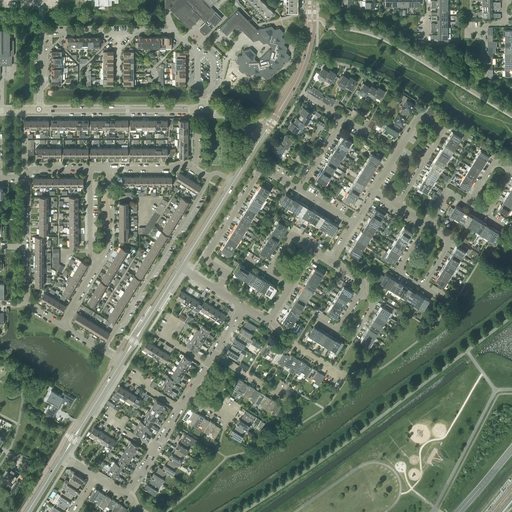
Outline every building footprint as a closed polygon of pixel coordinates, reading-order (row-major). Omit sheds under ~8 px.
[(105,5),(111,5),(111,0),(114,0),(114,3),(118,3),(117,0),(84,0),(85,3),(88,3),(88,0),(91,0),(91,5),(98,5),(98,8),(105,8),(105,5)] [(164,0),(165,7),(168,7),(170,7),(170,9),(189,28),(203,14),(204,15),(212,8),(204,0),(203,1),(201,0),(164,0)] [(260,0),(253,7),(259,14),(267,5),(266,4),(263,0),(262,0),(261,0),(260,0)] [(297,2),(286,2),(286,12),(297,12),(297,9),(298,9),(298,4),(297,4),(297,2)] [(267,5),(259,14),(266,20),(274,12),(272,10),(269,7),(267,5)] [(220,27),(219,28),(226,35),(234,27),(239,27),(253,40),(259,39),(263,43),(267,42),(271,47),(271,50),(269,49),(259,59),(260,61),(257,61),(254,58),(255,53),(250,48),(243,50),(242,55),(237,56),(236,61),(239,64),(238,69),(242,72),(246,71),(249,74),(254,73),(257,76),(262,75),(266,79),(268,78),(270,78),(270,77),(271,73),(276,72),(277,67),(281,66),(283,61),(288,60),(289,55),(286,52),(287,47),(283,44),(285,39),(281,36),(283,31),(279,28),(275,29),(271,26),(263,28),(257,29),(255,28),(250,23),(237,10),(220,27)] [(199,28),(206,35),(222,18),(216,11),(213,14),(211,13),(204,21),(205,22),(199,28)] [(0,28),(0,74),(0,75),(0,65),(12,65),(12,55),(14,55),(14,40),(9,40),(9,29),(0,28)] [(63,47),(71,47),(71,37),(68,37),(67,35),(66,37),(65,37),(65,42),(64,42),(61,44),(63,47)] [(96,37),(93,37),(93,47),(101,47),(104,44),(101,42),(99,42),(99,37),(98,37),(98,36),(97,35),(96,36),(96,37)] [(143,47),(143,37),(141,37),(139,35),(138,37),(137,37),(137,42),(136,42),(133,44),(136,47),(143,47)] [(168,37),(165,37),(165,47),(173,47),(175,44),(173,42),(171,42),(171,37),(170,37),(169,35),(168,37)] [(175,49),(175,57),(185,57),(185,54),(187,53),(185,52),(185,51),(180,51),(180,49),(178,46),(175,49)] [(51,54),(51,57),(61,56),(61,49),(60,47),(59,48),(58,47),(56,49),(56,51),(51,51),(51,52),(50,52),(50,53),(50,54),(51,54)] [(103,49),(103,57),(113,57),(113,54),(115,53),(113,52),(113,51),(108,51),(108,49),(106,47),(103,49)] [(123,54),(123,57),(134,56),(134,49),(131,47),(128,49),(128,51),(123,51),(123,52),(122,53),(123,54)] [(323,80),(329,71),(322,67),(317,76),(323,80)] [(329,71),(323,80),(329,84),(330,82),(336,73),(330,69),(329,71)] [(343,87),(345,85),(349,78),(343,75),(337,83),(343,87)] [(349,78),(345,85),(351,89),(356,80),(350,76),(349,78)] [(359,94),(364,96),(370,87),(364,83),(359,90),(357,89),(355,93),(358,95),(359,94)] [(371,97),(377,88),(371,85),(370,87),(364,96),(364,97),(371,98),(371,97)] [(377,88),(371,97),(375,100),(377,96),(380,98),(380,97),(381,99),(386,92),(385,91),(384,92),(384,91),(384,90),(378,86),(377,88)] [(314,96),(318,90),(313,87),(309,93),(314,96)] [(318,90),(314,96),(319,99),(320,98),(323,100),(325,97),(322,95),(323,93),(318,90)] [(406,118),(415,104),(408,100),(410,98),(403,94),(398,102),(401,104),(402,109),(395,122),(402,126),(407,119),(406,118)] [(323,100),(323,101),(328,104),(328,103),(332,106),(331,107),(334,103),(330,101),(331,98),(326,95),(325,97),(323,100)] [(334,103),(331,107),(334,108),(336,106),(341,109),(343,105),(338,102),(339,100),(336,99),(334,103)] [(299,112),(301,113),(308,117),(310,118),(313,113),(311,112),(303,107),(299,112)] [(436,110),(430,107),(427,112),(433,116),(436,110)] [(349,115),(352,117),(356,111),(353,109),(352,111),(347,108),(345,111),(350,114),(349,115)] [(355,117),(358,119),(360,116),(357,114),(358,112),(356,111),(352,117),(354,118),(355,117)] [(301,113),(298,118),(304,122),(306,123),(310,118),(308,117),(301,113)] [(373,128),(375,124),(384,129),(382,132),(394,140),(398,132),(378,120),(379,118),(374,115),(368,125),(369,126),(373,128)] [(365,119),(360,116),(358,119),(363,123),(363,124),(365,125),(369,119),(367,117),(365,119)] [(296,117),(293,122),(299,126),(301,127),(304,122),(298,118),(296,117)] [(63,120),(57,120),(57,128),(57,133),(54,133),(54,138),(59,138),(59,128),(63,128),(63,120)] [(299,126),(293,122),(291,121),(288,126),(289,127),(288,128),(291,130),(291,129),(296,132),(299,126)] [(450,136),(458,141),(461,137),(461,136),(454,132),(453,131),(450,136)] [(317,137),(311,133),(309,136),(311,137),(309,142),(312,144),(314,139),(315,140),(317,137)] [(280,143),(289,149),(291,147),(289,146),(293,139),(285,135),(280,143)] [(340,140),(349,146),(352,141),(343,136),(340,140)] [(447,140),(456,146),(458,141),(450,136),(447,140)] [(340,140),(337,145),(346,150),(349,146),(340,140)] [(444,144),(453,150),(456,146),(447,140),(444,144)] [(289,149),(280,143),(278,142),(273,151),(281,156),(285,149),(288,151),(289,149)] [(307,153),(310,148),(304,144),(301,149),(307,153)] [(442,149),(450,154),(453,150),(444,144),(442,149)] [(337,145),(334,149),(343,154),(346,150),(337,145)] [(334,149),(332,153),(341,159),(343,154),(334,149)] [(439,153),(448,158),(450,154),(442,149),(439,153)] [(478,154),(487,159),(490,155),(481,149),(478,154)] [(338,163),(341,159),(332,153),(329,157),(338,163)] [(369,158),(378,164),(380,159),(371,153),(369,158)] [(436,157),(445,163),(448,158),(439,153),(436,157)] [(301,163),(304,158),(298,154),(295,160),(301,163)] [(487,159),(478,154),(476,158),(485,163),(487,159)] [(336,167),(338,163),(329,157),(327,162),(336,167)] [(434,162),(442,167),(445,163),(436,157),(434,162)] [(375,168),(378,164),(369,158),(366,162),(375,168)] [(485,163),(476,158),(473,162),(482,168),(485,163)] [(333,171),(336,167),(327,162),(324,166),(333,171)] [(372,172),(375,168),(366,162),(363,167),(372,172)] [(431,166),(440,171),(442,167),(434,162),(431,166)] [(482,168),(473,162),(471,166),(479,172),(482,168)] [(330,176),(333,171),(324,166),(321,170),(330,176)] [(428,170),(437,175),(440,171),(431,166),(428,170)] [(468,171),(477,176),(479,172),(471,166),(468,171)] [(363,167),(361,171),(370,176),(372,172),(363,167)] [(463,173),(465,175),(474,180),(477,176),(468,171),(465,169),(463,173)] [(328,180),(330,176),(321,170),(319,174),(328,180)] [(426,174),(435,180),(437,175),(428,170),(426,174)] [(361,171),(358,175),(367,180),(370,176),(361,171)] [(180,183),(185,176),(180,172),(175,180),(180,183)] [(328,180),(319,174),(316,179),(325,184),(328,180)] [(423,178),(432,184),(435,180),(426,174),(423,178)] [(364,185),(367,180),(358,175),(355,179),(364,185)] [(474,180),(465,175),(463,179),(471,185),(474,180)] [(180,183),(186,186),(190,179),(185,176),(180,183)] [(432,184),(423,178),(420,183),(429,188),(432,184)] [(196,182),(190,179),(186,186),(191,189),(196,182)] [(362,189),(364,185),(355,179),(353,184),(362,189)] [(469,189),(471,185),(463,179),(460,184),(457,182),(455,185),(465,191),(466,188),(469,189)] [(196,182),(191,189),(196,193),(201,186),(196,182)] [(429,188),(420,183),(418,187),(427,193),(429,188)] [(359,193),(362,189),(353,184),(350,188),(359,193)] [(258,190),(266,195),(269,190),(261,185),(258,190)] [(357,197),(359,193),(350,188),(348,192),(357,197)] [(258,190),(255,194),(264,199),(266,195),(258,190)] [(354,202),(357,197),(348,192),(342,201),(348,205),(351,200),(354,202)] [(284,205),(290,196),(285,193),(284,196),(281,201),(280,202),(284,205)] [(255,194),(253,198),(261,203),(264,199),(255,194)] [(284,205),(289,208),(294,199),(290,196),(284,205)] [(182,198),(179,203),(186,208),(190,202),(182,198)] [(253,198),(250,202),(259,208),(261,203),(253,198)] [(299,201),(294,199),(289,208),(293,210),(299,201)] [(511,206),(511,204),(504,199),(502,204),(510,209),(511,206)] [(293,210),(297,213),(303,204),(299,201),(293,210)] [(256,212),(259,208),(250,202),(247,206),(256,212)] [(183,213),(186,208),(179,203),(176,208),(183,213)] [(297,213),(301,216),(307,207),(303,204),(297,213)] [(510,209),(502,204),(499,208),(497,211),(503,215),(504,213),(505,214),(506,212),(508,214),(510,209)] [(455,217),(461,208),(456,205),(454,208),(452,207),(448,213),(455,217)] [(253,216),(256,212),(247,206),(245,211),(253,216)] [(301,216),(306,218),(311,209),(307,207),(301,216)] [(375,209),(372,213),(381,219),(384,214),(385,215),(386,212),(378,207),(377,209),(375,209)] [(176,208),(172,213),(180,218),(183,213),(176,208)] [(461,208),(455,217),(459,220),(465,211),(461,208)] [(306,218),(310,221),(316,212),(311,209),(306,218)] [(251,220),(253,216),(245,211),(242,215),(251,220)] [(465,211),(459,220),(464,222),(469,213),(465,211)] [(310,221),(314,224),(320,215),(316,212),(310,221)] [(172,213),(169,219),(176,223),(180,218),(172,213)] [(372,213),(370,217),(379,223),(381,219),(372,213)] [(469,213),(464,222),(468,225),(473,216),(469,213)] [(248,225),(251,220),(242,215),(239,219),(248,225)] [(314,224),(319,226),(324,217),(320,215),(314,224)] [(473,216),(468,225),(472,228),(478,219),(473,216)] [(319,226),(323,229),(328,220),(324,217),(319,226)] [(370,217),(367,222),(376,227),(379,223),(370,217)] [(169,219),(166,224),(173,229),(176,223),(169,219)] [(245,229),(248,225),(239,219),(237,223),(245,229)] [(478,219),(472,228),(476,230),(482,221),(478,219)] [(323,229),(327,232),(333,223),(328,220),(323,229)] [(275,226),(284,231),(287,226),(278,221),(275,226)] [(482,221),(476,230),(481,233),(486,224),(482,221)] [(367,222),(364,226),(373,232),(376,227),(367,222)] [(404,226),(401,231),(410,237),(413,232),(410,230),(412,228),(402,222),(404,223),(403,226),(404,226)] [(243,233),(245,229),(237,223),(234,228),(243,233)] [(337,225),(333,223),(327,232),(332,234),(331,235),(334,237),(338,229),(336,228),(337,225)] [(170,234),(173,229),(166,224),(162,229),(170,234)] [(486,224),(481,233),(485,235),(490,226),(486,224)] [(275,226),(272,230),(281,235),(284,231),(275,226)] [(364,226),(362,230),(371,236),(373,232),(364,226)] [(490,226),(485,235),(489,238),(495,229),(490,226)] [(240,237),(243,233),(234,228),(231,232),(240,237)] [(495,229),(489,238),(494,241),(492,243),(495,245),(501,236),(498,235),(499,232),(495,229)] [(272,230),(270,234),(279,240),(281,235),(272,230)] [(362,230),(359,235),(368,240),(371,236),(362,230)] [(161,231),(158,237),(165,241),(169,236),(161,231)] [(401,231),(398,235),(407,241),(410,237),(401,231)] [(237,242),(240,237),(231,232),(229,236),(237,242)] [(270,234),(267,238),(276,244),(279,240),(270,234)] [(359,235),(356,239),(365,244),(368,240),(359,235)] [(405,245),(407,241),(398,235),(396,240),(405,245)] [(235,246),(237,242),(229,236),(226,241),(235,246)] [(158,237),(155,242),(162,246),(165,241),(158,237)] [(267,238),(265,243),(273,248),(276,244),(267,238)] [(356,239),(354,243),(363,249),(365,244),(356,239)] [(402,250),(405,245),(396,240),(393,244),(402,250)] [(226,241),(223,245),(232,250),(235,246),(226,241)] [(155,242),(152,247),(159,252),(162,246),(155,242)] [(265,243),(262,247),(271,252),(273,248),(265,243)] [(354,243),(351,247),(360,253),(363,249),(354,243)] [(399,254),(402,250),(393,244),(390,248),(399,254)] [(457,246),(454,250),(463,256),(466,251),(468,253),(470,250),(469,249),(461,244),(459,247),(457,246)] [(232,250),(223,245),(221,249),(226,253),(224,255),(230,259),(234,251),(232,250)] [(118,252),(125,257),(128,251),(121,247),(118,252)] [(152,247),(148,252),(155,257),(159,252),(152,247)] [(271,252),(262,247),(259,251),(268,257),(271,252)] [(360,253),(351,247),(348,252),(357,257),(360,253)] [(397,258),(399,254),(390,248),(388,252),(397,258)] [(452,254),(461,260),(463,256),(454,250),(452,254)] [(397,258),(388,252),(385,251),(380,258),(388,263),(390,260),(394,262),(397,258)] [(122,262),(125,257),(118,252),(114,258),(122,262)] [(152,262),(155,257),(148,252),(145,258),(152,262)] [(449,259),(458,264),(461,260),(452,254),(449,259)] [(118,267),(122,262),(114,258),(111,263),(118,267)] [(149,267),(152,262),(145,258),(142,263),(149,267)] [(446,263),(455,268),(458,264),(449,259),(446,263)] [(78,266),(85,270),(89,265),(81,260),(78,266)] [(115,273),(118,267),(111,263),(108,268),(115,273)] [(146,273),(149,267),(142,263),(138,268),(146,273)] [(444,267),(453,273),(455,268),(446,263),(444,267)] [(239,276),(244,267),(240,264),(234,273),(239,276)] [(78,266),(75,271),(82,276),(85,270),(78,266)] [(249,270),(244,267),(239,276),(243,279),(249,270)] [(441,271),(450,277),(453,273),(444,267),(441,271)] [(112,278),(115,273),(108,268),(105,274),(112,278)] [(142,278),(146,273),(138,268),(135,274),(142,278)] [(312,272),(321,278),(324,273),(314,268),(312,272)] [(253,272),(249,270),(243,279),(247,281),(253,272)] [(75,271),(72,276),(79,281),(82,276),(75,271)] [(439,276),(448,281),(450,277),(441,271),(439,276)] [(247,281),(252,284),(257,275),(253,272),(247,281)] [(318,282),(321,278),(312,272),(309,277),(318,282)] [(378,285),(380,282),(385,285),(390,276),(385,273),(384,276),(380,274),(375,283),(378,285)] [(109,283),(112,278),(105,274),(101,279),(109,283)] [(134,275),(131,281),(138,285),(141,280),(134,275)] [(250,294),(253,289),(254,290),(256,287),(261,278),(257,275),(252,284),(250,287),(250,288),(247,292),(250,294)] [(72,276),(69,282),(76,286),(79,281),(72,276)] [(385,285),(389,288),(394,279),(390,276),(385,285)] [(448,281),(439,276),(436,280),(445,286),(448,281)] [(315,286),(318,282),(309,277),(306,281),(315,286)] [(256,287),(260,289),(266,280),(261,278),(256,287)] [(389,288),(393,290),(398,281),(394,279),(389,288)] [(260,289),(264,292),(270,283),(266,280),(260,289)] [(100,281),(97,286),(104,291),(108,285),(100,281)] [(135,290),(138,285),(131,281),(127,286),(135,290)] [(313,291),(315,286),(306,281),(304,285),(313,291)] [(341,290),(349,296),(352,291),(350,289),(352,286),(343,281),(341,284),(342,285),(339,289),(341,290)] [(393,290),(397,293),(403,284),(398,281),(393,290)] [(69,282),(66,287),(73,291),(76,286),(69,282)] [(274,286),(270,283),(264,292),(268,294),(267,295),(271,297),(276,290),(273,288),(274,286)] [(397,293),(402,296),(407,287),(403,284),(397,293)] [(304,285),(301,289),(310,295),(313,291),(304,285)] [(97,286),(94,292),(101,296),(104,291),(97,286)] [(131,296),(135,290),(127,286),(124,291),(131,296)] [(176,298),(181,301),(186,293),(190,287),(188,286),(184,292),(181,290),(176,298)] [(70,297),(73,291),(66,287),(62,293),(70,297)] [(402,296),(406,298),(411,289),(407,287),(402,296)] [(190,295),(186,293),(181,301),(187,305),(192,296),(192,297),(196,291),(193,289),(190,295)] [(301,289),(299,294),(308,299),(310,295),(301,289)] [(406,298),(410,301),(416,292),(411,289),(406,298)] [(347,300),(349,296),(341,290),(338,294),(347,300)] [(128,301),(131,296),(124,291),(121,296),(128,301)] [(45,303),(50,296),(44,292),(40,300),(45,303)] [(94,292),(91,297),(98,301),(101,296),(94,292)] [(420,295),(416,292),(410,301),(414,304),(420,295)] [(195,299),(192,297),(192,296),(187,305),(192,308),(197,300),(201,294),(199,293),(195,299)] [(299,294),(296,298),(305,304),(308,299),(299,294)] [(338,294),(335,299),(344,304),(347,300),(338,294)] [(424,297),(420,295),(414,304),(419,306),(424,297)] [(45,303),(51,306),(55,299),(50,296),(45,303)] [(125,306),(128,301),(121,296),(118,302),(125,306)] [(199,309),(204,301),(206,297),(204,296),(202,299),(200,302),(197,300),(192,308),(198,311),(199,309)] [(98,301),(91,297),(87,302),(95,307),(98,301)] [(208,303),(204,301),(199,309),(205,312),(210,304),(213,298),(211,297),(208,303)] [(424,297),(419,306),(423,309),(429,300),(424,297)] [(296,298),(293,302),(302,308),(305,304),(296,298)] [(60,302),(55,299),(51,306),(56,309),(60,302)] [(335,299),(333,303),(342,308),(344,304),(335,299)] [(205,312),(210,316),(215,308),(219,302),(217,300),(213,306),(210,304),(205,312)] [(60,302),(56,309),(61,313),(66,305),(60,302)] [(122,311),(125,306),(118,302),(114,307),(122,311)] [(293,302),(291,307),(300,312),(302,308),(293,302)] [(339,313),(342,308),(333,303),(330,307),(339,313)] [(388,316),(390,317),(395,309),(386,303),(384,307),(382,306),(379,310),(388,316)] [(210,316),(215,319),(221,311),(224,305),(222,304),(218,310),(215,308),(210,316)] [(118,316),(122,311),(114,307),(111,312),(118,316)] [(291,307),(288,311),(297,316),(300,312),(291,307)] [(339,313),(330,307),(327,312),(330,314),(335,316),(336,317),(339,313)] [(379,310),(376,315),(385,320),(388,316),(379,310)] [(226,315),(221,311),(215,319),(221,323),(226,315)] [(288,311),(285,315),(294,321),(297,316),(288,311)] [(118,316),(111,312),(108,317),(115,322),(118,316)] [(78,324),(83,316),(77,313),(73,320),(78,324)] [(294,321),(285,315),(283,320),(292,325),(294,321)] [(376,315),(374,319),(382,324),(385,320),(376,315)] [(78,324),(84,327),(88,319),(83,316),(78,324)] [(84,327),(89,330),(93,323),(88,319),(84,327)] [(374,319),(371,323),(380,328),(382,324),(374,319)] [(239,331),(240,332),(250,338),(253,333),(250,332),(253,328),(255,330),(257,327),(247,321),(243,327),(242,327),(239,331)] [(89,330),(94,333),(99,326),(93,323),(89,330)] [(371,323),(368,327),(377,333),(380,328),(371,323)] [(203,325),(199,331),(207,335),(213,339),(214,337),(208,333),(210,330),(203,325)] [(94,333),(99,337),(104,329),(99,326),(94,333)] [(313,338),(319,329),(314,326),(313,328),(310,333),(308,335),(313,338)] [(368,327),(366,331),(374,337),(377,333),(368,327)] [(104,329),(99,337),(105,340),(109,333),(104,329)] [(205,339),(207,335),(199,331),(196,329),(193,334),(204,341),(209,345),(211,342),(205,339)] [(313,338),(317,340),(323,332),(319,329),(313,338)] [(366,331),(363,336),(372,341),(374,337),(366,331)] [(235,337),(232,342),(233,343),(243,349),(246,344),(248,341),(251,343),(253,340),(250,338),(240,332),(236,338),(235,337)] [(317,340),(322,343),(327,334),(323,332),(317,340)] [(201,344),(204,341),(193,334),(190,340),(200,346),(206,350),(207,348),(201,344)] [(322,343),(326,346),(331,337),(327,334),(322,343)] [(372,341),(363,336),(360,340),(369,346),(372,341)] [(326,346),(330,348),(335,339),(331,337),(326,346)] [(330,348),(334,351),(334,352),(336,354),(343,343),(341,341),(340,342),(335,339),(330,348)] [(142,348),(148,352),(153,344),(147,340),(142,348)] [(148,352),(153,355),(158,347),(160,345),(162,341),(160,340),(158,344),(156,346),(153,344),(148,352)] [(198,350),(200,346),(190,340),(186,345),(189,347),(197,352),(203,355),(204,353),(198,350)] [(270,359),(272,360),(277,350),(271,346),(272,345),(267,342),(261,353),(264,355),(263,356),(269,360),(270,359)] [(228,348),(226,353),(236,360),(239,355),(241,352),(245,355),(247,351),(243,349),(233,343),(229,349),(228,348)] [(158,347),(153,355),(159,359),(164,351),(158,347)] [(284,364),(288,357),(282,353),(283,352),(278,349),(277,350),(272,360),(276,363),(277,360),(281,363),(280,365),(283,367),(284,364)] [(159,359),(164,362),(169,354),(164,351),(159,359)] [(295,371),(301,361),(294,357),(295,356),(291,353),(288,357),(284,364),(288,367),(290,365),(293,367),(292,369),(295,371)] [(180,361),(188,366),(192,360),(184,355),(180,361)] [(304,378),(304,377),(306,377),(312,368),(305,364),(306,363),(301,360),(301,361),(295,371),(299,373),(298,375),(304,378)] [(180,361),(177,366),(185,371),(188,366),(180,361)] [(177,366),(174,372),(181,376),(185,371),(177,366)] [(312,368),(306,377),(310,380),(312,378),(315,380),(314,382),(317,384),(323,374),(316,370),(317,369),(312,367),(312,368)] [(174,372),(170,377),(176,380),(178,382),(181,376),(174,372)] [(176,380),(170,377),(168,376),(164,381),(172,386),(176,380)] [(243,395),(249,385),(243,382),(243,381),(239,378),(232,388),(237,391),(240,393),(243,395)] [(161,387),(169,391),(169,392),(170,389),(172,386),(164,381),(161,387)] [(114,393),(120,397),(125,388),(120,385),(114,393)] [(120,397),(126,400),(131,392),(134,386),(132,385),(129,391),(125,388),(120,397)] [(249,385),(243,395),(248,398),(249,396),(253,398),(251,400),(254,402),(260,392),(254,388),(254,387),(250,385),(249,385)] [(126,400),(131,403),(136,395),(137,393),(140,389),(138,388),(135,392),(135,391),(133,394),(131,392),(126,400)] [(46,398),(52,401),(48,407),(45,412),(53,417),(56,412),(54,411),(60,401),(70,407),(74,399),(63,392),(61,396),(51,390),(46,398)] [(139,397),(136,395),(131,403),(136,407),(139,403),(142,399),(141,398),(145,393),(143,391),(139,397)] [(254,402),(265,409),(271,399),(265,395),(265,394),(261,391),(260,392),(254,402)] [(271,399),(265,409),(269,411),(271,409),(274,411),(273,414),(276,415),(282,406),(275,402),(276,401),(271,398),(271,399)] [(153,405),(161,410),(164,404),(156,399),(153,405)] [(153,405),(149,411),(157,415),(163,419),(165,416),(162,414),(160,414),(159,414),(161,410),(153,405)] [(192,420),(190,423),(189,425),(192,427),(193,424),(199,415),(193,411),(193,409),(189,407),(182,417),(187,420),(188,418),(192,420)] [(154,421),(157,415),(149,411),(148,409),(144,415),(146,416),(154,421)] [(237,424),(247,430),(250,426),(247,424),(250,420),(252,422),(254,419),(248,415),(244,413),(240,419),(239,419),(236,423),(237,424)] [(204,431),(210,421),(204,417),(204,416),(200,414),(199,415),(193,424),(198,427),(199,425),(202,427),(201,429),(204,431)] [(143,422),(148,425),(156,430),(158,428),(154,425),(152,424),(154,421),(146,416),(143,422)] [(145,430),(148,425),(143,422),(140,420),(137,425),(145,430)] [(210,421),(204,431),(208,434),(210,432),(213,434),(212,436),(215,438),(218,433),(221,428),(214,424),(215,423),(210,420),(210,421)] [(101,422),(98,426),(99,427),(98,429),(94,426),(89,434),(95,438),(100,430),(101,427),(103,424),(101,422)] [(247,430),(237,424),(233,430),(232,430),(230,434),(240,441),(243,436),(241,435),(243,431),(245,433),(247,430)] [(145,430),(137,425),(133,431),(141,436),(145,430)] [(95,438),(100,441),(105,433),(106,431),(109,427),(107,426),(104,429),(103,432),(100,430),(95,438)] [(100,441),(106,444),(110,437),(112,434),(114,430),(111,429),(109,432),(108,435),(105,433),(100,441)] [(114,439),(110,437),(106,444),(111,448),(116,440),(120,434),(118,433),(114,439)] [(176,447),(186,453),(189,449),(186,448),(189,444),(191,445),(193,443),(195,444),(197,441),(185,434),(179,443),(178,443),(176,447)] [(142,453),(136,449),(139,446),(131,441),(127,446),(135,451),(141,455),(142,453)] [(132,457),(135,451),(127,446),(123,452),(132,457)] [(171,453),(169,458),(170,459),(179,464),(182,460),(180,459),(182,455),(184,456),(186,453),(176,447),(175,447),(176,448),(172,454),(171,453)] [(128,462),(132,457),(123,452),(120,457),(128,462)] [(126,466),(128,462),(120,457),(117,462),(122,466),(133,472),(134,470),(126,466)] [(162,469),(168,473),(175,477),(173,475),(175,471),(173,470),(175,466),(178,467),(179,464),(170,459),(166,465),(165,464),(162,469)] [(114,461),(111,466),(119,472),(119,471),(127,477),(129,474),(125,471),(124,472),(120,469),(122,466),(117,462),(114,461)] [(0,477),(11,485),(13,482),(15,484),(10,491),(13,493),(21,482),(18,480),(16,482),(13,481),(19,473),(7,465),(0,475),(0,477)] [(117,475),(119,472),(111,466),(107,472),(115,477),(115,478),(124,483),(126,480),(117,475)] [(154,473),(151,477),(152,478),(162,484),(164,479),(162,478),(164,474),(167,475),(168,473),(162,469),(158,466),(159,467),(155,473),(154,473)] [(67,484),(77,490),(81,483),(82,484),(84,479),(74,473),(71,477),(73,479),(71,482),(69,481),(67,484)] [(162,484),(152,478),(148,484),(147,484),(144,488),(155,495),(162,484)] [(60,495),(70,501),(74,494),(75,495),(78,491),(77,490),(67,484),(64,488),(66,490),(64,493),(62,492),(60,495)] [(100,505),(106,495),(99,491),(100,490),(95,487),(89,498),(93,501),(95,499),(98,501),(97,503),(100,505)] [(111,511),(116,502),(110,498),(111,497),(106,494),(106,495),(100,505),(104,508),(106,505),(109,507),(108,510),(111,511)] [(53,506),(63,511),(67,505),(69,506),(71,502),(70,501),(60,495),(57,499),(55,503),(53,506)] [(116,502),(111,511),(116,511),(117,511),(116,511),(125,511),(128,509),(121,505),(122,504),(117,501),(116,502)]
